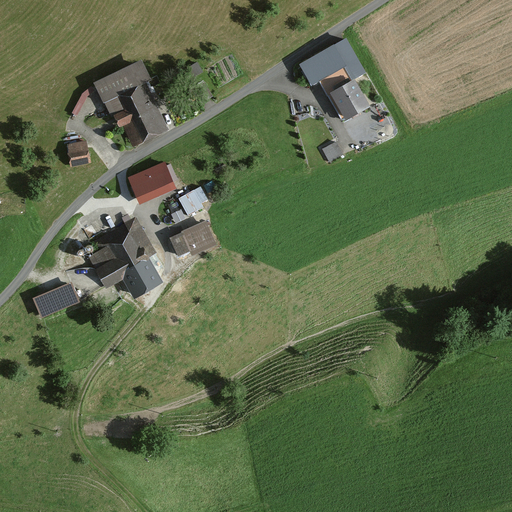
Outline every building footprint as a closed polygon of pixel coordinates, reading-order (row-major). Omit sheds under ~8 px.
[(346,40),(298,67),(309,88),(318,84),(342,126),(358,117),(367,133),(388,121),(381,107),(372,112),(360,90),(356,93),(350,82),(365,74),(346,40)] [(138,66),(90,86),(99,106),(108,103),(118,126),(125,123),(135,146),(166,132),(138,66)] [(212,98),(202,83),(188,93),(199,108),(212,98)] [(85,144),(65,148),(69,168),(89,164),(85,144)] [(333,145),(321,152),(328,165),(341,158),(333,145)] [(166,163),(128,178),(139,205),(177,189),(166,163)] [(194,193),(177,202),(186,218),(202,209),(194,193)] [(162,283),(132,224),(99,241),(109,260),(91,268),(101,288),(118,279),(128,300),(162,283)] [(203,224),(167,240),(175,258),(211,242),(203,224)] [(73,283),(33,299),(41,319),(81,303),(73,283)]
